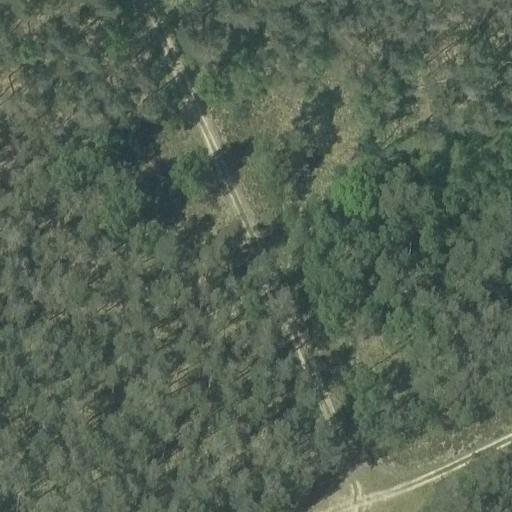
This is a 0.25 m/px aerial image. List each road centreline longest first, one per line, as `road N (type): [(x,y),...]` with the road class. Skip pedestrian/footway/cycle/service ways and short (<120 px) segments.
road 1 (track): [(355,504),(144,0)]
road 2 (track): [(339,511),(511,432)]
